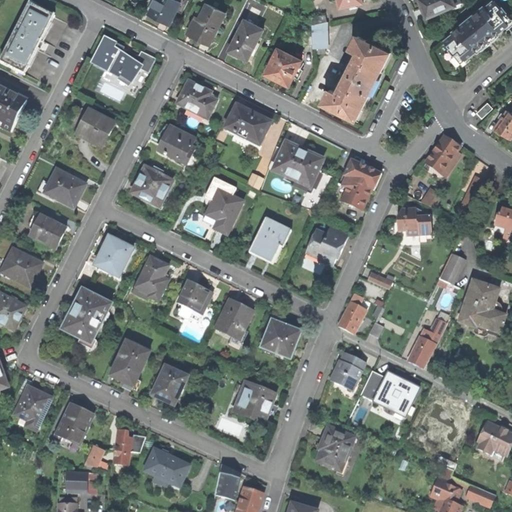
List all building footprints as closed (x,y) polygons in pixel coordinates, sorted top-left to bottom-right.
[(181,15),(189,0),(153,0),(152,2),(155,4),(150,13),(160,19),(170,24),(176,12),(181,15)] [(453,0),(419,0),(423,9),(428,20),(456,6),(453,0)] [(452,33),(444,40),(451,49),(450,51),(456,58),(457,56),(463,63),(488,43),(511,23),(506,16),(507,15),(502,8),(500,9),(492,0),(476,0),(466,9),(474,17),(453,33),(452,33)] [(210,44),(226,12),(208,3),(200,19),(197,17),(189,33),(200,39),(210,44)] [(1,63),(25,75),(25,74),(38,48),(54,17),(55,17),(55,16),(31,4),(1,63)] [(326,13),(311,17),(313,24),(328,21),(326,13)] [(264,28),(245,19),(229,50),(238,55),(248,60),(264,28)] [(328,46),(328,21),(313,24),(312,24),(314,47),(328,46)] [(392,51),(359,35),(352,49),(360,53),(340,93),(332,88),(325,102),(358,119),(367,100),(380,76),(392,51)] [(132,82),(141,69),(142,67),(114,48),(116,44),(106,39),(94,63),(120,77),(121,75),(132,82)] [(149,74),(156,59),(141,51),(139,56),(126,50),(116,44),(114,48),(142,67),(141,69),(149,74)] [(303,60),(279,48),(267,73),(279,79),(290,85),(295,75),(299,78),(304,69),(299,67),(303,60)] [(203,88),(190,82),(178,104),(208,119),(218,101),(210,97),(212,93),(203,88)] [(28,102),(0,87),(0,123),(3,125),(2,127),(12,132),(28,102)] [(96,112),(98,108),(88,103),(86,107),(96,112)] [(483,119),(494,109),(488,104),(478,113),(483,119)] [(258,116),(238,106),(226,128),(261,146),(272,123),(258,116)] [(108,130),(111,123),(79,107),(68,129),(101,146),(107,135),(105,134),(108,130)] [(511,114),(508,112),(496,129),(504,134),(511,139),(511,114)] [(188,165),(196,149),(192,148),(196,140),(171,127),(170,127),(167,125),(164,129),(162,132),(166,135),(158,150),(188,165)] [(452,140),(445,136),(423,167),(438,178),(445,178),(459,157),(455,154),(460,146),(452,140)] [(312,194),(322,173),(319,171),(324,161),(308,154),(296,149),(296,147),(286,143),(274,172),(296,182),(294,186),(312,194)] [(342,186),(348,188),(352,179),(372,188),(372,189),(377,191),(385,173),(369,166),(354,159),(342,186)] [(163,172),(156,169),(154,173),(146,168),(140,179),(132,194),(159,208),(173,182),(161,176),(163,172)] [(81,195),(86,185),(57,170),(50,183),(44,180),(37,193),(50,199),(52,197),(74,209),(81,195)] [(266,179),(255,174),(251,184),(262,189),(266,179)] [(372,189),(372,188),(352,179),(348,188),(343,201),(363,210),(368,198),(372,189)] [(481,182),(475,179),(463,204),(473,209),(485,184),(481,182)] [(423,202),(433,206),(442,196),(433,190),(423,202)] [(228,235),(243,203),(219,191),(207,215),(215,219),(219,221),(215,229),(228,235)] [(511,213),(511,210),(503,208),(501,215),(498,215),(495,226),(507,229),(505,237),(511,239),(511,214),(511,213)] [(406,231),(406,237),(420,236),(420,242),(427,241),(427,238),(432,238),(431,216),(423,216),(423,212),(416,209),(402,209),(397,217),(398,222),(398,231),(406,231)] [(62,237),(66,228),(41,216),(40,218),(35,215),(29,227),(34,230),(31,237),(56,249),(62,237)] [(276,265),(292,231),(266,219),(250,253),(259,257),(276,265)] [(324,261),(334,265),(337,261),(336,256),(338,255),(340,255),(344,246),(349,236),(331,228),(327,236),(317,231),(310,246),(314,248),(324,261)] [(120,279),(134,250),(110,237),(106,245),(96,266),(120,279)] [(307,253),(324,261),(314,248),(310,246),(307,253)] [(36,276),(43,264),(14,249),(1,273),(31,287),(36,276)] [(440,279),(453,285),(465,261),(452,254),(440,279)] [(149,298),(158,302),(169,280),(164,278),(169,266),(159,261),(151,258),(133,294),(148,301),(149,298)] [(389,291),(393,283),(372,273),(368,280),(389,291)] [(476,325),(500,334),(506,316),(493,311),(500,289),(486,285),(474,280),(459,322),(475,328),(476,325)] [(198,322),(202,315),(213,293),(202,288),(189,282),(179,304),(183,306),(181,309),(180,312),(179,313),(190,318),(198,322)] [(406,312),(415,294),(398,285),(389,304),(398,308),(406,312)] [(92,345),(112,305),(83,290),(74,308),(63,330),(92,345)] [(354,334),(366,310),(359,306),(363,298),(356,294),(339,326),(347,330),(354,334)] [(22,316),(26,307),(2,295),(0,297),(0,323),(15,330),(22,316)] [(240,340),(253,313),(242,307),(230,301),(216,328),(240,340)] [(189,321),(190,318),(179,313),(178,315),(189,321)] [(384,326),(404,334),(406,328),(386,320),(384,326)] [(263,348),(291,359),(301,332),(288,327),(273,322),(263,348)] [(373,333),(383,338),(388,327),(379,323),(373,333)] [(423,368),(435,344),(421,337),(409,361),(416,365),(423,368)] [(134,388),(150,352),(127,341),(119,359),(120,360),(112,377),(122,382),(134,388)] [(348,386),(354,389),(367,363),(347,353),(342,363),(343,363),(342,366),(340,369),(337,368),(330,380),(347,388),(348,386)] [(175,406),(189,377),(167,367),(153,396),(163,401),(175,406)] [(418,393),(421,388),(409,383),(409,384),(400,379),(400,378),(394,375),(389,372),(386,378),(373,371),(361,395),(378,403),(378,402),(384,405),(384,406),(387,408),(387,407),(389,409),(391,410),(393,410),(393,411),(397,413),(397,412),(404,416),(404,417),(406,418),(408,413),(407,413),(410,406),(411,406),(415,399),(414,398),(417,392),(418,393)] [(276,395),(246,383),(235,412),(265,424),(272,406),(276,395)] [(39,393),(28,388),(16,415),(22,418),(19,423),(37,431),(52,398),(39,393)] [(80,409),(71,405),(57,435),(80,445),(93,416),(80,409)] [(455,432),(464,414),(455,410),(445,405),(434,428),(442,432),(444,427),(455,432)] [(507,456),(511,445),(511,435),(507,433),(509,428),(504,425),(501,430),(496,427),(488,423),(478,442),(480,443),(478,449),(502,461),(505,455),(507,456)] [(355,437),(329,426),(324,439),(328,440),(326,445),(324,451),(321,450),(317,461),(339,471),(343,461),(346,462),(355,437)] [(124,431),(119,431),(115,464),(130,466),(132,452),(140,453),(146,437),(141,437),(134,436),(134,438),(128,437),(128,432),(124,431)] [(319,449),(321,450),(324,451),(326,445),(328,440),(324,439),(319,449)] [(105,451),(94,446),(85,465),(98,466),(105,451)] [(170,456),(155,449),(145,471),(157,476),(172,483),(180,487),(190,466),(170,456)] [(457,464),(443,457),(439,465),(446,468),(454,471),(457,464)] [(449,482),(454,471),(446,468),(442,478),(449,482)] [(89,473),(68,472),(67,492),(96,493),(97,475),(89,473)] [(230,475),(220,473),(211,511),(226,511),(228,508),(222,507),(224,497),(235,500),(240,478),(230,475)] [(153,483),(169,490),(172,483),(157,476),(153,483)] [(440,481),(438,480),(433,494),(434,494),(439,497),(438,500),(434,510),(439,511),(460,511),(462,507),(456,504),(462,491),(448,485),(440,481)] [(491,508),(496,496),(472,485),(467,497),(491,508)] [(264,494),(246,488),(237,511),(258,511),(261,506),(264,494)] [(76,505),(76,499),(60,499),(60,505),(59,505),(59,511),(77,511),(77,504),(76,505)]
